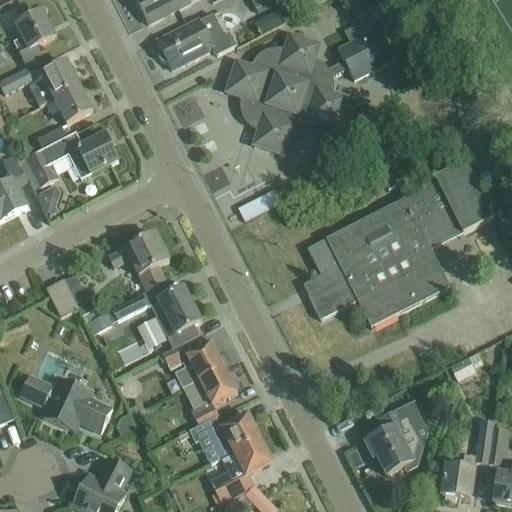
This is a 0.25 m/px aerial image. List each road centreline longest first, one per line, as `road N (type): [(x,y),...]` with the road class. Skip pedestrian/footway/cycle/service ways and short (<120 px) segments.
road 1 (residential): [(353,511),(187,181)]
road 2 (residential): [(187,181),(0,279)]
road 3 (residential): [(187,181),(93,0)]
